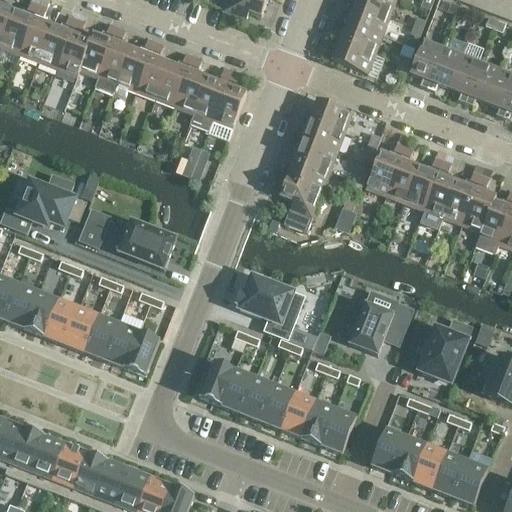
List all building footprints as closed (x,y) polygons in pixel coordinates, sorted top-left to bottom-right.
[(0,0),(0,51),(0,52),(15,14),(1,9),(2,5),(5,6),(7,0),(0,0)] [(261,21),(269,1),(265,0),(228,0),(223,15),(246,24),(249,16),(261,21)] [(390,20),(397,1),(395,0),(348,0),(347,3),(390,20)] [(430,13),(435,0),(424,0),(421,10),(430,13)] [(466,0),(464,5),(476,10),(479,0),(466,0)] [(479,0),(476,10),(487,14),(492,0),(479,0)] [(499,19),(505,0),(492,0),(487,14),(499,19)] [(510,23),(511,17),(511,0),(505,0),(499,19),(510,23)] [(352,14),(348,26),(383,39),(390,20),(347,3),(344,11),(352,14)] [(19,59),(39,9),(31,6),(27,15),(30,16),(28,20),(15,14),(0,52),(19,59)] [(447,16),(455,19),(459,10),(450,7),(447,16)] [(38,66),(53,29),(39,24),(40,20),(43,21),(47,12),(39,9),(19,59),(38,66)] [(467,13),(459,10),(455,19),(464,22),(467,13)] [(57,74),(77,23),(69,20),(65,30),(68,31),(66,34),(53,29),(38,66),(57,74)] [(484,30),(493,34),(496,25),(488,21),(484,30)] [(417,22),(414,30),(422,33),(426,25),(417,22)] [(91,44),(90,44),(77,38),(78,35),(81,36),(85,26),(77,23),(57,74),(77,81),(80,75),(79,74),(91,44)] [(505,28),(496,25),(493,34),(501,37),(505,28)] [(332,42),(375,58),(383,39),(348,26),(343,37),(335,34),(332,42)] [(79,74),(80,75),(98,82),(118,32),(110,29),(106,37),(101,39),(101,40),(93,37),(90,44),(91,44),(79,74)] [(419,42),(422,33),(414,30),(410,38),(419,42)] [(118,32),(98,82),(94,93),(113,101),(117,89),(132,52),(118,47),(119,43),(122,44),(126,35),(118,32)] [(368,78),(375,58),(332,42),(329,49),(337,52),(333,65),(368,78)] [(117,89),(127,93),(136,97),(156,46),(148,43),(144,52),(147,54),(146,57),(132,52),(117,89)] [(420,90),(428,93),(444,50),(424,43),(410,78),(423,82),(420,90)] [(156,46),(136,97),(155,104),(170,67),(156,61),(158,58),(160,59),(164,49),(156,46)] [(444,50),(428,93),(435,96),(438,88),(449,93),(463,58),(444,50)] [(400,65),(409,69),(413,58),(404,54),(400,65)] [(182,67),(185,68),(184,72),(170,67),(155,104),(174,111),(194,61),(186,58),(182,67)] [(463,58),(449,93),(461,97),(458,105),(465,108),(482,65),(463,58)] [(174,111),(193,119),(208,81),(194,76),(196,72),(198,73),(202,64),(194,61),(174,111)] [(409,69),(400,65),(396,76),(405,79),(409,69)] [(482,65),(465,108),(473,111),(476,103),(487,107),(501,72),(482,65)] [(511,76),(501,72),(487,107),(499,112),(496,120),(503,122),(511,100),(511,76)] [(208,81),(193,119),(189,130),(208,137),(232,76),(224,73),(220,82),(223,83),(222,87),(208,81)] [(228,145),(232,134),(247,96),(232,91),(234,87),(236,88),(240,79),(232,76),(208,137),(228,145)] [(511,122),(511,100),(503,122),(511,125),(511,122)] [(305,113),(302,120),(345,137),(353,117),(318,103),(313,116),(305,113)] [(307,131),(303,143),(338,156),(345,137),(302,120),(299,128),(307,131)] [(369,145),(378,148),(381,141),(372,138),(369,145)] [(287,159),(330,175),(338,156),(303,143),(298,154),(290,151),(287,159)] [(378,148),(369,145),(366,154),(375,157),(378,148)] [(385,203),(404,153),(396,150),(391,163),(380,158),(365,195),(385,203)] [(404,153),(385,203),(404,210),(419,173),(408,169),(412,156),(404,153)] [(292,169),(288,181),(323,195),(330,175),(287,159),(285,166),(292,169)] [(419,173),(404,210),(423,217),(442,167),(434,164),(430,177),(419,173)] [(442,167),(423,217),(442,224),(457,187),(446,183),(451,170),(442,167)] [(355,184),(363,187),(367,179),(358,176),(355,184)] [(457,187),(442,224),(461,231),(481,181),(473,178),(468,191),(457,187)] [(7,213),(1,227),(27,237),(28,235),(32,224),(44,229),(47,230),(49,225),(52,226),(64,231),(68,221),(79,226),(86,207),(69,200),(74,188),(66,184),(66,185),(53,180),(48,192),(30,185),(18,217),(7,213)] [(307,236),(323,195),(288,181),(280,200),(293,205),(284,228),(307,236)] [(461,231),(480,238),(481,238),(493,206),(494,206),(496,201),(484,197),(489,184),(481,181),(461,231)] [(363,187),(355,184),(351,192),(360,196),(363,187)] [(478,243),(487,246),(498,250),(511,213),(511,197),(509,197),(504,210),(494,206),(493,206),(481,238),(480,238),(478,243)] [(353,215),(356,206),(347,203),(344,212),(353,215)] [(342,211),(336,227),(349,232),(355,216),(353,215),(344,212),(342,211)] [(511,213),(498,250),(511,255),(511,213)] [(132,225),(120,256),(164,274),(166,270),(169,263),(177,243),(132,225)] [(86,229),(80,244),(99,252),(104,237),(86,229)] [(30,261),(32,253),(21,249),(18,257),(30,261)] [(41,265),(44,258),(32,253),(30,261),(41,265)] [(70,277),(73,269),(62,265),(59,272),(70,277)] [(81,281),(84,274),(73,269),(70,277),(81,281)] [(0,323),(4,325),(19,288),(0,280),(0,323)] [(110,293),(113,285),(102,281),(99,288),(110,293)] [(242,297),(238,308),(241,309),(240,313),(269,324),(265,336),(272,339),(288,345),(305,301),(252,281),(246,296),(246,299),(242,297)] [(121,297),(124,290),(113,285),(110,293),(121,297)] [(24,333),(39,296),(19,288),(4,325),(24,333)] [(45,341),(59,304),(39,296),(24,333),(45,341)] [(150,309),(153,301),(142,297),(139,304),(150,309)] [(161,313),(164,305),(153,301),(150,309),(161,313)] [(65,349),(79,312),(59,304),(45,341),(65,349)] [(366,307),(350,348),(378,359),(384,345),(400,351),(414,314),(397,307),(393,318),(366,307)] [(85,357),(99,320),(79,312),(65,349),(85,357)] [(105,365),(119,328),(99,320),(85,357),(105,365)] [(436,331),(418,375),(437,383),(448,388),(448,387),(452,389),(469,344),(467,343),(470,336),(472,332),(453,325),(452,328),(449,336),(436,331)] [(125,372),(139,336),(119,328),(105,365),(125,372)] [(246,346),(249,339),(238,334),(235,342),(246,346)] [(145,380),(160,344),(139,336),(125,372),(145,380)] [(257,351),(260,343),(256,341),(249,339),(246,346),(257,351)] [(289,355),(292,347),(287,345),(281,343),(278,350),(289,355)] [(300,359),(303,352),(292,347),(289,355),(300,359)] [(511,363),(499,359),(483,399),(511,410),(511,363)] [(221,410),(235,373),(214,365),(200,402),(221,410)] [(326,378),(329,371),(318,366),(315,374),(326,378)] [(337,383),(341,375),(329,371),(326,378),(337,383)] [(241,418),(255,381),(235,373),(221,410),(241,418)] [(358,390),(361,383),(350,378),(347,386),(358,390)] [(261,426),(275,389),(255,381),(241,418),(261,426)] [(281,434),(295,397),(275,389),(261,426),(281,434)] [(301,442),(316,405),(295,397),(281,434),(301,442)] [(417,414),(420,406),(409,402),(406,410),(417,414)] [(321,450),(336,413),(316,405),(301,442),(321,450)] [(428,418),(432,411),(420,406),(417,414),(428,418)] [(342,458),(357,421),(336,413),(321,450),(342,458)] [(457,430),(460,422),(449,418),(446,426),(457,430)] [(469,434),(472,427),(460,422),(457,430),(469,434)] [(3,424),(0,431),(0,465),(10,469),(24,432),(3,424)] [(505,431),(494,427),(491,434),(502,439),(505,431)] [(24,432),(10,469),(31,477),(45,441),(24,432)] [(393,478),(407,441),(386,433),(372,470),(393,478)] [(45,441),(31,477),(52,486),(67,449),(45,441)] [(413,486),(427,449),(407,441),(393,478),(413,486)] [(67,449),(52,486),(73,494),(88,457),(67,449)] [(433,494),(447,457),(427,449),(413,486),(433,494)] [(88,457),(73,494),(95,502),(109,466),(88,457)] [(453,502),(467,465),(447,457),(433,494),(453,502)] [(474,510),(488,473),(467,465),(453,502),(474,510)] [(109,466),(95,502),(116,511),(130,474),(109,466)] [(130,474),(116,511),(118,511),(139,511),(152,483),(130,474)] [(152,483),(139,511),(164,511),(173,491),(152,483)] [(173,491),(164,511),(190,511),(195,500),(173,491)]
